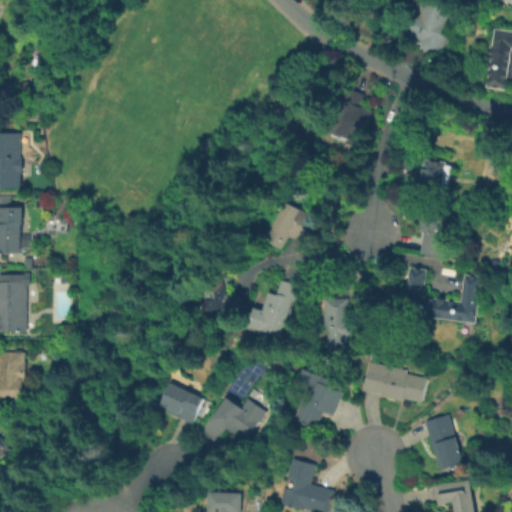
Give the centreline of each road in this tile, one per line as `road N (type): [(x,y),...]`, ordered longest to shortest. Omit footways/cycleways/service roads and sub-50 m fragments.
road 1 (residential): [(511,109),(470,105),(413,83),(344,49),(283,0)]
road 2 (residential): [(413,83),(379,172),(370,225)]
